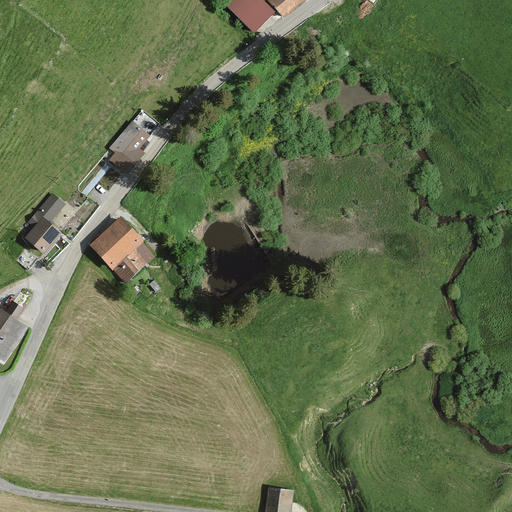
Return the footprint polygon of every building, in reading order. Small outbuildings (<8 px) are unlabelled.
[(272,10),(261,0),(229,0),(226,5),(253,30),(272,10)] [(299,0),(270,0),(269,2),(285,18),(301,1),(299,0)] [(149,135),(132,121),(109,148),(115,153),(109,160),(125,174),(144,152),(138,148),(149,135)] [(35,225),(25,237),(42,252),(60,233),(48,222),(63,206),(52,195),(29,220),(35,225)] [(87,245),(108,269),(140,241),(120,217),(87,245)] [(0,357),(3,360),(26,326),(0,308),(0,357)] [(267,489),(266,511),(290,511),(291,490),(267,489)]
